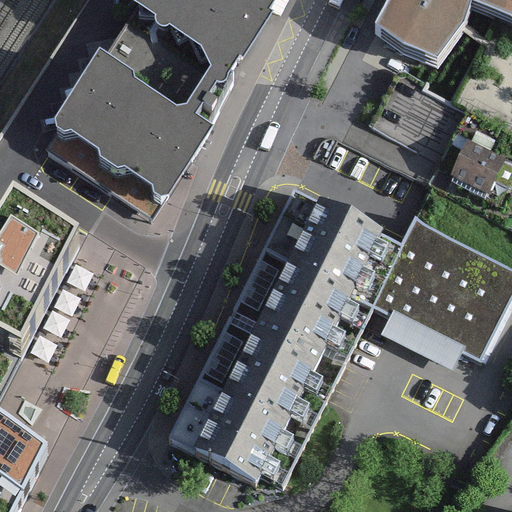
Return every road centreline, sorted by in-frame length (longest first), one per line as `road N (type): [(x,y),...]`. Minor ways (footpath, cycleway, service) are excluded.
road 1 (primary): [(322,0),(75,511)]
road 2 (unknown): [(0,356),(78,207)]
